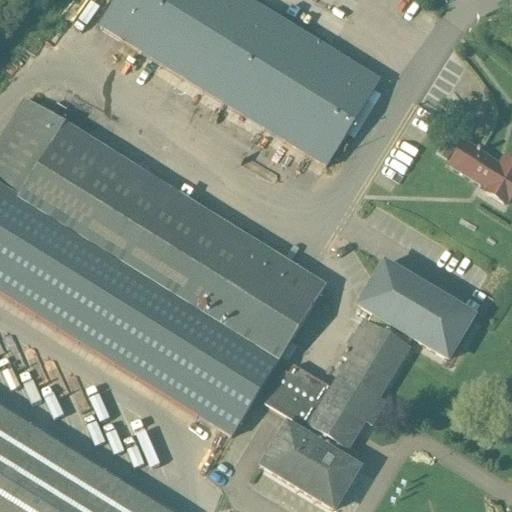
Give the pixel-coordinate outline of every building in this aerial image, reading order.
[(242,0),(113,0),(94,29),(325,172),(380,84),(242,0)] [(277,365),(323,290),(24,104),(0,142),(0,297),(230,441),(277,365)] [(222,125),(216,134),(236,148),(242,139),(222,125)] [(487,192),(485,196),(504,207),(506,204),(507,205),(511,196),(511,166),(504,162),(500,169),(462,145),(448,168),(487,192)] [(406,350),(411,343),(446,364),(471,322),(381,268),(356,310),(372,319),(367,327),(406,350)] [(354,463),(352,455),(348,453),(365,424),(371,427),(384,406),(378,402),(408,352),(406,350),(367,327),(363,324),(342,359),(348,363),(330,391),(293,369),(288,377),(283,374),(263,407),(292,425),(289,430),(286,428),(261,470),(330,511),(333,511),(358,471),(351,467),(354,463)] [(153,511),(0,416),(0,511),(153,511)]
